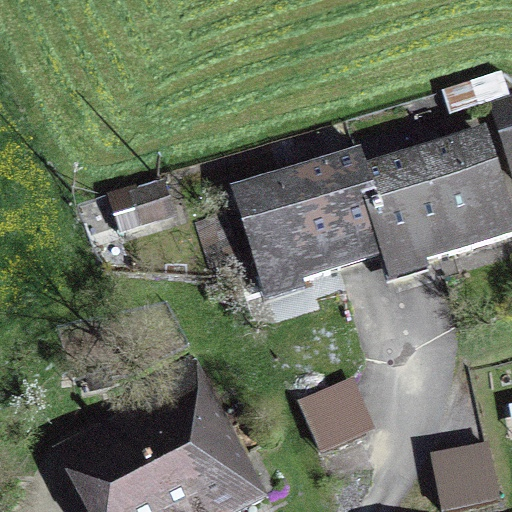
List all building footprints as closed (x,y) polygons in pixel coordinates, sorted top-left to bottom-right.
[(511,99),(493,105),(511,172),(511,99)] [(362,176),(385,256),(389,273),(511,235),(482,139),(362,176)] [(385,256),(362,176),(357,160),(235,197),(266,293),(385,256)] [(85,462),(111,511),(187,511),(208,501),(213,511),(239,511),(264,499),(191,359),(134,389),(154,426),(85,462)] [(344,384),(300,403),(322,454),(366,435),(344,384)] [(478,458),(440,466),(448,507),(486,499),(478,458)]
